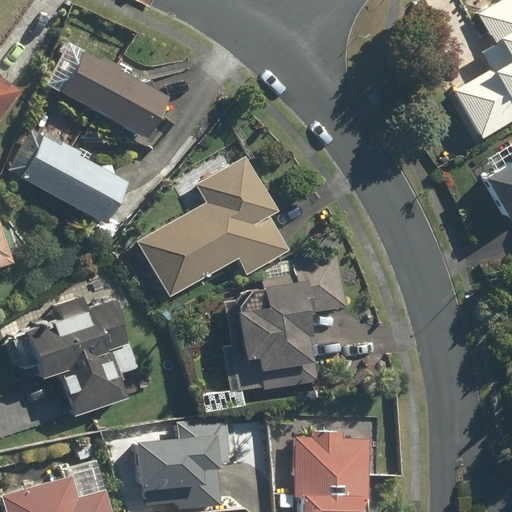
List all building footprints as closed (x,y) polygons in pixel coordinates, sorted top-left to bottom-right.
[(511,0),(491,0),(474,9),(492,42),(481,48),(491,66),(451,88),(478,137),(511,118),(511,0)] [(165,95),(67,41),(44,83),(142,136),(165,95)] [(0,114),(17,91),(0,78),(0,114)] [(126,178),(40,134),(18,178),(104,221),(126,178)] [(167,294),(233,255),(245,274),(288,249),(268,215),(276,210),(237,145),(174,182),(188,206),(134,238),(167,294)] [(505,219),(511,214),(511,156),(480,174),(505,219)] [(315,362),(310,313),(346,309),(341,255),(294,259),(296,278),(261,281),(264,310),(235,313),(239,356),(255,354),(258,388),(317,382),(315,362)] [(52,305),(56,315),(4,336),(18,371),(36,364),(41,378),(55,372),(73,415),(128,392),(122,375),(139,368),(104,283),(52,305)] [(368,511),(371,437),(346,436),(346,426),(306,425),(306,435),(292,434),(291,490),(278,490),(278,507),(290,507),(290,511),(368,511)] [(173,501),(174,508),(219,505),(214,432),(131,438),(135,490),(144,489),(145,503),(173,501)] [(108,511),(96,466),(0,491),(0,502),(2,511),(108,511)]
